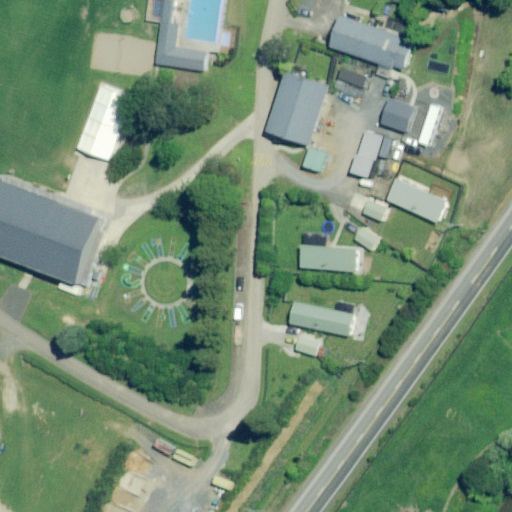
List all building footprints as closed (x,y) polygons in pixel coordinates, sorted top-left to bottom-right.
[(180,4),(159,1),(150,66),(199,73),(202,55),(173,51),(180,4)] [(406,43),(336,19),(325,50),(395,73),(406,43)] [(375,71),(356,65),(354,73),(373,79),(375,71)] [(329,88),(284,73),(264,131),(309,147),(329,88)] [(432,91),(422,88),(413,113),(424,117),(432,91)] [(394,111),(375,103),(371,113),(390,121),(394,111)] [(388,137),(371,132),(358,173),(374,179),(388,137)] [(403,158),(393,154),(383,181),(392,185),(403,158)] [(101,216),(2,176),(0,180),(0,255),(73,284),(101,216)] [(436,194),(403,179),(394,201),(445,223),(459,192),(440,184),(436,194)] [(394,208),(375,200),(369,213),(388,222),(394,208)] [(383,239),(367,228),(359,240),(376,251),(383,239)] [(353,252),(298,247),(296,271),(352,275),(353,252)] [(321,284),(313,282),(310,297),(318,299),(321,284)] [(349,317),(292,304),(286,327),(343,340),(349,317)] [(321,346),(294,339),(290,353),(317,361),(321,346)]
